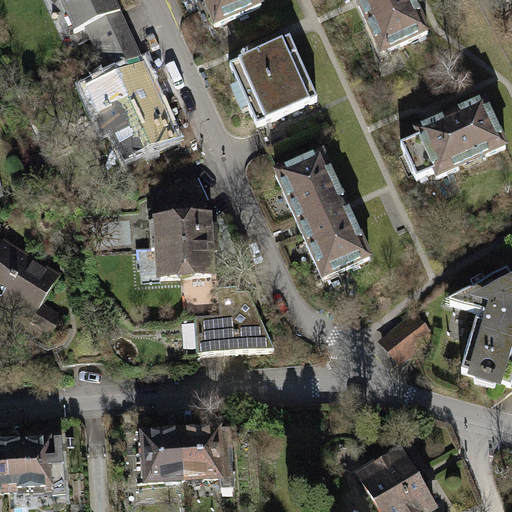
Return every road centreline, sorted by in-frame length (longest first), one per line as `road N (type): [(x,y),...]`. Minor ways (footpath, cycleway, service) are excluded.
road 1 (residential): [(365,386),(334,335),(281,299),(149,0)]
road 2 (residential): [(0,404),(365,386)]
